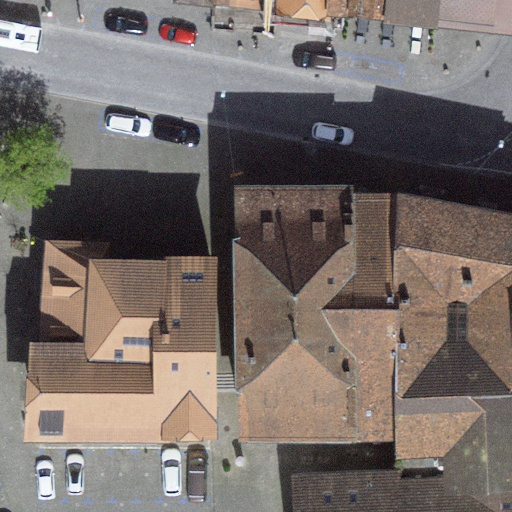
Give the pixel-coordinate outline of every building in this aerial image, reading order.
[(353,181),(238,183),(242,405),(356,406),(356,402),(353,181)] [(397,376),(399,181),(353,181),(356,402),(396,401),(397,376)] [(397,376),(511,370),(511,202),(399,181),(397,376)] [(38,412),(212,411),(211,248),(138,243),(105,241),(105,231),(52,228),(40,384),(38,412)] [(511,511),(511,370),(397,376),(396,401),(396,430),(398,461),(304,466),(306,511),(511,511)]
